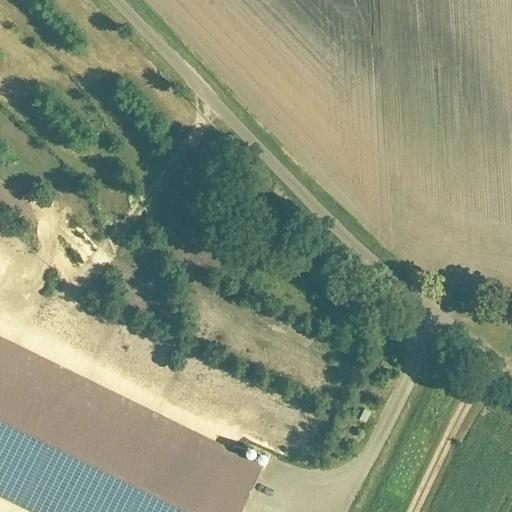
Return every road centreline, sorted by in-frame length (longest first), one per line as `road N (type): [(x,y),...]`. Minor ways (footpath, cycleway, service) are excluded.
road 1 (residential): [(511,377),(434,313),(117,0)]
road 2 (track): [(220,107),(33,340)]
road 3 (track): [(492,361),(418,511)]
